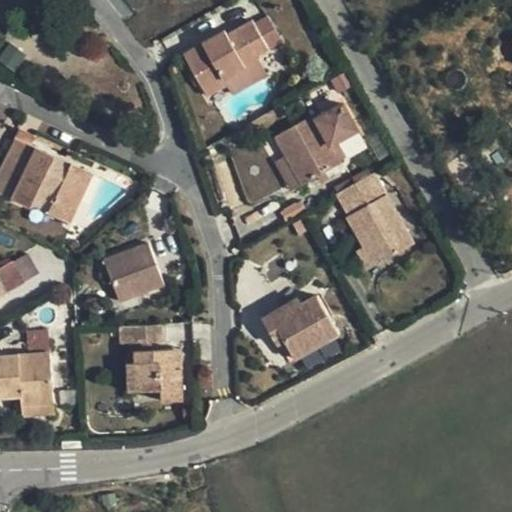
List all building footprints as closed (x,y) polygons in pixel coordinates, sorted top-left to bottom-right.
[(267,16),(253,23),(268,49),(281,41),(267,16)] [(268,49),(253,23),(251,21),(227,34),(225,31),(185,53),(208,95),(228,85),(225,80),(246,68),(243,63),(256,55),(268,49)] [(267,75),(256,55),(243,63),(246,68),(225,80),(228,85),(232,93),(267,75)] [(287,155),(303,183),(340,162),(331,146),(358,129),(342,102),(314,119),(312,115),(276,135),(287,155)] [(19,129),(15,137),(31,144),(35,136),(19,129)] [(15,137),(0,168),(0,191),(29,206),(34,195),(41,180),(58,188),(51,203),(47,211),(68,221),(92,173),(69,162),(65,170),(62,177),(46,169),(50,163),(53,155),(31,144),(15,137)] [(293,189),(303,183),(287,155),(276,161),(293,189)] [(65,170),(50,163),(46,169),(62,177),(65,170)] [(338,193),(368,175),(366,170),(335,188),(338,193)] [(368,175),(338,193),(350,214),(347,216),(364,246),(368,244),(378,262),(413,241),(373,172),(368,175)] [(34,195),(51,203),(58,188),(41,180),(34,195)] [(105,259),(118,297),(136,290),(137,294),(164,285),(148,243),(105,259)] [(367,267),(378,262),(368,244),(364,246),(357,249),(367,267)] [(0,294),(4,292),(21,284),(8,261),(0,265),(0,294)] [(119,301),(137,294),(136,290),(118,297),(119,301)] [(276,318),(288,341),(298,357),(340,334),(317,295),(302,304),(276,318)] [(280,345),(288,341),(276,318),(302,304),(298,298),(264,316),(280,345)] [(161,323),(120,325),(121,343),(141,342),(150,341),(162,341),(161,323)] [(176,367),(175,347),(151,349),(141,349),(128,350),(128,361),(136,361),(138,391),(162,389),(163,400),(183,399),(181,367),(176,367)] [(22,407),(55,405),(51,352),(0,355),(0,397),(22,396),(22,407)] [(130,391),(138,391),(136,361),(128,361),(130,391)] [(56,413),(55,405),(22,407),(23,415),(56,413)]
